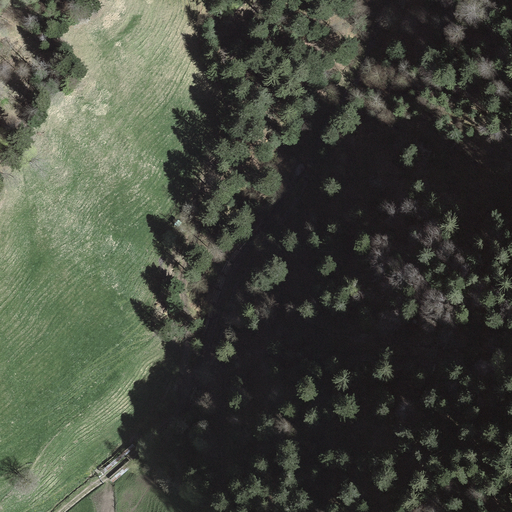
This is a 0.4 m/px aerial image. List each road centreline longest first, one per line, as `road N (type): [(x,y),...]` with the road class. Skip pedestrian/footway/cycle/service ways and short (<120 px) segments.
road 1 (track): [(63,511),(190,398),(221,281),(297,169),(311,125),(355,60),(378,0)]
road 2 (track): [(195,387),(184,359),(183,265),(228,117),(222,54),(258,0)]
road 3 (track): [(199,380),(215,368),(224,373),(228,511)]
